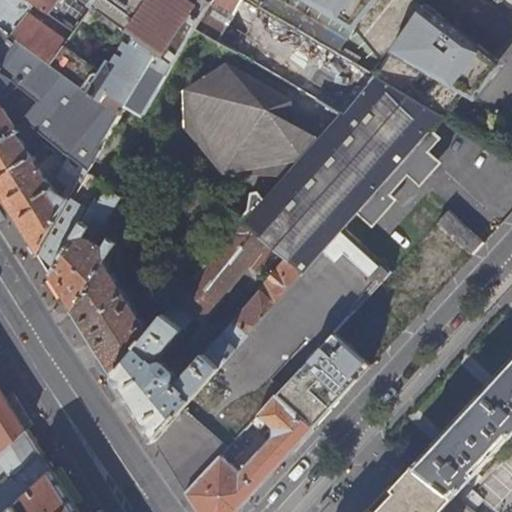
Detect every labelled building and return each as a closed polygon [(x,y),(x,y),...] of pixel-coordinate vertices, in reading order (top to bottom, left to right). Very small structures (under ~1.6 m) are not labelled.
[(40,5),(32,0),(0,0),(0,25),(125,117),(131,105),(149,116),(181,63),(94,1),(95,9),(78,33),(70,43),(32,16),(40,5)] [(94,1),(91,0),(32,0),(40,5),(78,33),(95,9),(94,1)] [(347,115),(379,77),(258,4),(250,0),(218,0),(218,2),(201,30),(347,115)] [(466,95),(497,59),(473,39),(431,10),(417,0),(250,0),(258,4),(260,0),(299,0),(358,34),(385,65),(379,77),(446,117),(466,95)] [(125,117),(0,25),(0,69),(5,73),(5,74),(21,87),(46,107),(102,154),(125,117)] [(190,134),(233,64),(229,61),(189,96),(189,133),(190,134)] [(422,142),(446,117),(379,77),(347,115),(309,159),(297,100),(233,64),(190,134),(226,170),(291,180),(288,184),(269,204),(262,194),(254,196),(252,213),(245,222),(180,301),(198,315),(206,322),(270,243),(291,259),(223,335),(240,350),(325,253),(346,229),(349,227),(345,222),(356,210),(360,215),(366,209),(361,204),(375,190),(380,195),(386,189),(381,184),(395,170),(399,174),(403,170),(409,175),(431,151),(422,142)] [(0,78),(5,73),(0,69),(0,142),(7,138),(46,107),(21,87),(1,105),(0,102),(0,78)] [(7,138),(0,142),(0,189),(42,256),(73,202),(56,193),(40,167),(65,154),(73,158),(58,180),(77,195),(87,178),(102,154),(46,107),(7,138)] [(105,189),(87,178),(77,195),(75,199),(93,210),(105,189)] [(124,198),(106,187),(105,189),(93,210),(54,275),(77,312),(108,262),(120,243),(113,239),(107,248),(98,242),(94,239),(105,223),(107,225),(124,198)] [(174,215),(197,234),(216,212),(193,193),(174,215)] [(73,202),(42,256),(54,275),(93,210),(75,199),(73,202)] [(476,257),(487,245),(450,211),(440,223),(476,257)] [(375,367),(476,257),(440,223),(393,274),(381,287),(354,317),(339,333),(375,367)] [(393,274),(346,229),(325,253),(240,350),(185,412),(159,442),(191,494),(226,457),(229,453),(234,448),(245,435),(253,427),(281,397),(326,348),(339,333),(354,317),(381,287),(393,274)] [(104,233),(98,242),(107,248),(113,239),(104,233)] [(108,262),(77,312),(119,378),(154,333),(108,262)] [(154,333),(119,378),(159,442),(185,412),(240,350),(223,335),(176,387),(160,362),(198,315),(180,301),(154,333)] [(316,430),(375,367),(339,333),(326,348),(281,397),(316,430)] [(511,365),(483,396),(434,449),(418,466),(458,497),(476,511),(488,499),(475,487),(486,476),(482,471),(511,437),(511,365)] [(0,511),(12,511),(55,472),(29,431),(0,385),(0,511)] [(226,457),(191,494),(202,511),(240,511),(316,430),(281,397),(253,427),(261,435),(272,423),(278,429),(279,436),(245,474),(226,457)] [(444,511),(458,497),(418,466),(405,480),(396,489),(400,493),(382,511),(376,511),(374,511),(444,511)] [(12,511),(79,511),(55,472),(12,511)] [(477,511),(476,511),(458,497),(444,511),(477,511)]
